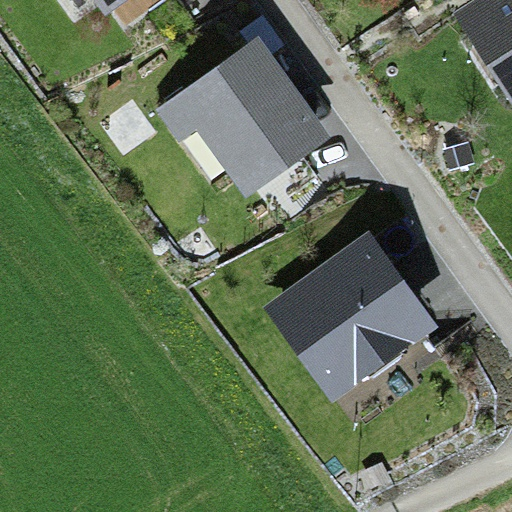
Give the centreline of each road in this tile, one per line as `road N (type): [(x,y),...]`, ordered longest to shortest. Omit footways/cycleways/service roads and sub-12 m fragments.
road 1 (residential): [(511,338),(275,0)]
road 2 (track): [(402,511),(511,461)]
